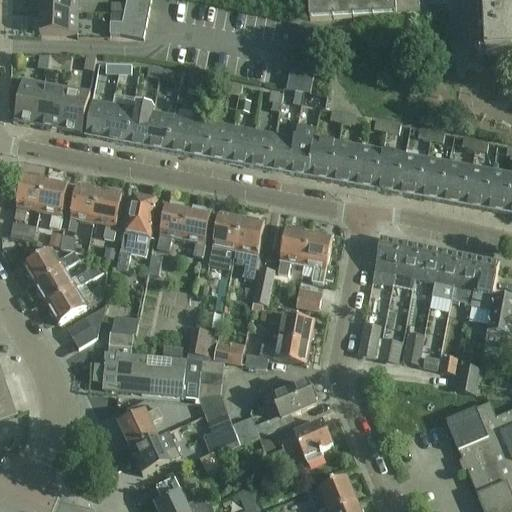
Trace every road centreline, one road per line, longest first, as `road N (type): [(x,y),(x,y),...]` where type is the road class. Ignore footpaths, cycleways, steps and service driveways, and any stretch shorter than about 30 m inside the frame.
road 1 (residential): [(0,144),(364,217)]
road 2 (residential): [(390,511),(329,369),(364,217)]
road 3 (residential): [(27,496),(61,420),(0,301)]
road 4 (residential): [(364,217),(511,244)]
